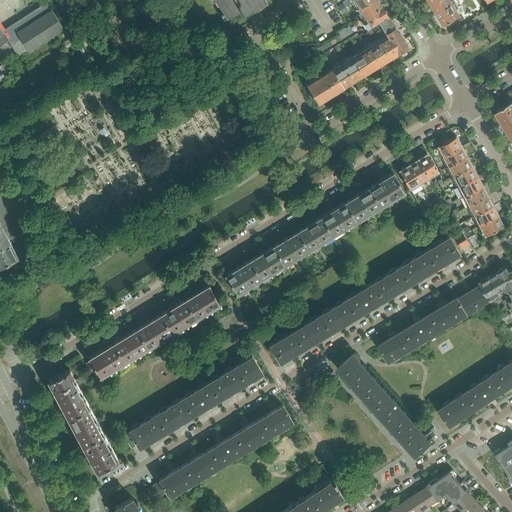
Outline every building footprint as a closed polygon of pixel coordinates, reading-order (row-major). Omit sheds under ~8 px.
[(211,0),(212,2),(215,0),(223,13),(220,15),(224,20),(227,18),(241,9),(244,14),(252,9),(266,0),(211,0)] [(351,0),(362,17),(381,5),(377,0),(376,0),(351,0)] [(429,0),(433,6),(436,10),(444,25),(461,14),(465,12),(461,5),(457,7),(452,0),(429,0)] [(0,41),(7,37),(18,54),(22,52),(24,56),(30,52),(29,50),(63,28),(51,9),(50,10),(46,3),(3,31),(0,26),(0,41)] [(381,5),(362,17),(365,22),(363,23),(366,27),(378,20),(387,15),(386,13),(381,5)] [(340,10),(340,11),(342,15),(349,11),(347,6),(346,7),(340,10)] [(378,20),(380,24),(387,35),(399,54),(405,50),(404,49),(406,47),(401,38),(403,37),(400,32),(398,33),(394,26),(395,25),(393,21),(391,22),(387,15),(378,20)] [(345,27),(338,31),(339,33),(340,35),(341,35),(343,34),(347,31),(345,28),(345,27)] [(387,35),(360,52),(371,71),(377,67),(377,66),(378,64),(390,57),(392,56),(393,57),(399,54),(387,35)] [(87,55),(81,46),(78,48),(83,57),(84,57),(87,55)] [(360,52),(332,69),(344,87),(350,84),(349,82),(351,81),(363,74),(365,73),(365,74),(371,71),(360,52)] [(76,68),(86,61),(84,57),(83,57),(73,63),(76,68)] [(323,74),(307,84),(318,103),(335,93),(339,91),(344,87),(332,69),(323,74)] [(55,71),(39,81),(45,89),(60,80),(55,71)] [(90,74),(84,78),(91,90),(97,86),(90,74)] [(29,90),(33,96),(44,90),(40,83),(29,90)] [(511,101),(496,112),(504,124),(505,126),(511,137),(511,101)] [(104,127),(99,129),(102,134),(103,134),(105,137),(108,136),(106,132),(107,132),(104,127)] [(443,143),(438,146),(443,156),(448,154),(448,153),(454,150),(455,150),(461,147),(461,146),(461,145),(459,141),(458,140),(456,137),(450,140),(449,138),(442,142),(443,143)] [(448,154),(443,156),(448,166),(453,164),(454,162),(459,160),(460,160),(466,157),(466,156),(466,155),(464,150),(463,150),(461,147),(455,150),(454,150),(448,153),(448,154)] [(424,154),(417,158),(421,165),(423,166),(426,171),(426,172),(428,176),(437,170),(435,167),(436,166),(431,158),(430,159),(427,154),(424,155),(424,154)] [(453,164),(448,166),(453,175),(458,173),(459,172),(464,169),(465,170),(471,167),(471,166),(472,164),(469,160),(468,160),(466,157),(460,160),(459,160),(454,162),(453,164)] [(415,160),(408,164),(412,171),(414,171),(417,177),(416,178),(419,181),(428,176),(426,172),(426,171),(423,166),(421,165),(417,158),(417,159),(417,160),(415,161),(415,160)] [(406,165),(398,170),(409,187),(419,181),(416,178),(417,177),(414,171),(412,171),(408,164),(408,165),(406,166),(406,165)] [(458,173),(453,175),(459,186),(464,183),(464,182),(469,179),(471,180),(477,176),(476,176),(477,174),(475,170),(473,170),(471,167),(465,170),(464,169),(459,172),(458,173)] [(379,181),(368,187),(380,206),(404,191),(393,172),(383,178),(379,181)] [(464,183),(459,186),(464,196),(469,193),(469,192),(474,189),(476,189),(482,186),(481,185),(482,184),(480,180),(478,179),(477,176),(471,180),(469,179),(464,182),(464,183)] [(469,193),(464,196),(469,205),(474,203),(475,201),(480,199),(481,199),(487,196),(487,195),(487,194),(485,190),(483,189),(482,186),(476,189),(474,189),(469,192),(469,193)] [(355,195),(345,201),(357,220),(380,206),(368,187),(359,193),(355,195)] [(486,209),(492,206),(492,205),(492,204),(490,199),(489,199),(487,196),(481,199),(480,199),(475,201),(474,203),(469,205),(475,215),(479,213),(480,211),(485,209),(486,209)] [(331,210),(321,216),(332,235),(357,220),(345,201),(335,208),(331,210)] [(479,213),(475,215),(480,225),(485,222),(485,221),(490,218),(491,219),(497,215),(497,213),(495,209),(494,209),(492,206),(486,209),(485,209),(480,211),(479,213)] [(485,222),(480,225),(485,235),(490,232),(490,233),(498,229),(497,229),(503,226),(502,225),(503,223),(500,219),(499,219),(497,215),(491,219),(490,218),(485,221),(485,222)] [(307,224),(297,230),(309,249),(332,235),(321,216),(311,222),(307,224)] [(0,264),(18,255),(17,254),(2,227),(2,226),(0,227),(0,264)] [(283,239),(273,245),(285,264),(309,249),(297,230),(287,237),(283,239)] [(461,231),(454,236),(461,248),(469,243),(461,231)] [(474,234),(468,237),(474,248),(478,246),(474,240),(476,238),(474,234)] [(449,236),(425,250),(435,267),(442,263),(446,260),(450,258),(451,258),(451,257),(456,254),(457,254),(459,253),(449,236)] [(259,253),(249,260),(261,278),(285,264),(273,245),(263,251),(259,253)] [(425,250),(399,266),(409,283),(415,279),(420,276),(424,274),(429,271),(435,267),(425,250)] [(235,268),(225,274),(236,293),(261,278),(249,260),(239,266),(235,268)] [(399,266),(372,282),(382,299),(389,295),(394,292),(397,290),(403,287),(402,287),(409,283),(399,266)] [(491,277),(499,291),(500,292),(502,291),(506,292),(507,290),(510,280),(508,279),(510,271),(507,267),(506,267),(505,266),(498,270),(499,271),(493,275),(492,276),(491,277)] [(482,282),(480,283),(481,284),(481,285),(489,298),(489,297),(490,299),(493,303),(496,301),(495,298),(500,295),(500,292),(499,291),(491,277),(490,275),(484,279),(484,280),(483,281),(482,282)] [(372,282),(345,299),(356,315),(362,311),(367,308),(371,306),(376,303),(382,299),(372,282)] [(194,293),(185,299),(197,317),(220,303),(208,285),(198,291),(194,293)] [(471,290),(470,291),(480,307),(486,304),(485,303),(490,300),(489,300),(490,299),(489,297),(489,298),(481,285),(471,290)] [(468,292),(459,298),(467,311),(468,313),(469,312),(469,313),(474,310),(474,311),(480,307),(470,291),(468,292)] [(443,306),(432,312),(442,329),(468,313),(467,311),(459,298),(458,296),(446,304),(443,306)] [(171,307),(161,313),(173,332),(197,317),(185,299),(174,305),(171,307)] [(345,299),(319,315),(329,331),(335,327),(336,327),(341,324),(344,322),(350,319),(349,319),(356,315),(345,299)] [(417,321),(406,328),(416,345),(442,329),(432,312),(420,319),(417,321)] [(146,322),(137,328),(149,346),(173,332),(161,313),(151,320),(146,322)] [(319,315),(292,331),(302,347),(309,343),(309,344),(314,340),(318,338),(323,335),(329,331),(319,315)] [(123,337),(113,343),(124,361),(136,354),(149,346),(137,328),(136,329),(126,334),(123,337)] [(391,337),(379,344),(390,361),(416,345),(406,328),(394,335),(391,337)] [(292,331),(269,345),(279,362),(288,356),(291,354),(296,351),(302,347),(292,331)] [(99,351),(88,358),(90,361),(97,371),(100,376),(124,361),(113,343),(103,349),(99,351)] [(355,352),(338,368),(343,374),(344,373),(345,375),(347,376),(354,385),(367,373),(357,362),(361,358),(360,357),(357,353),(356,354),(355,352)] [(252,355),(235,366),(245,382),(251,378),(252,378),(257,375),(260,373),(262,372),(252,355)] [(85,364),(91,374),(97,371),(90,361),(85,364)] [(498,370),(494,373),(505,389),(505,390),(511,386),(511,385),(511,383),(511,371),(507,364),(504,366),(503,364),(498,367),(498,368),(497,368),(498,370)] [(235,366),(208,382),(218,398),(225,394),(230,391),(233,389),(239,386),(245,382),(235,366)] [(60,373),(47,380),(53,392),(75,380),(69,368),(60,373)] [(367,373),(354,385),(356,386),(357,388),(365,396),(378,384),(367,373)] [(484,380),(481,382),(491,397),(492,396),(493,396),(493,397),(498,393),(498,394),(505,390),(505,389),(494,373),(489,376),(488,374),(487,375),(487,374),(482,378),(484,380)] [(75,380),(53,392),(59,403),(61,407),(67,418),(89,406),(75,380)] [(208,382),(182,398),(192,414),(198,410),(198,411),(204,407),(207,405),(212,402),(218,398),(208,382)] [(471,388),(467,390),(478,406),(478,407),(484,403),(484,402),(489,399),(491,397),(481,382),(477,384),(476,382),(471,385),(470,386),(471,388)] [(378,384),(365,396),(366,398),(367,399),(375,408),(388,396),(378,384)] [(457,397),(453,399),(464,415),(466,414),(471,411),(472,412),(478,407),(478,406),(467,390),(463,393),(461,392),(460,392),(455,395),(457,397)] [(388,396),(375,408),(376,409),(378,411),(385,419),(398,407),(388,396)] [(182,398),(155,414),(165,430),(172,427),(177,424),(180,422),(186,418),(192,414),(182,398)] [(445,405),(440,408),(440,409),(450,424),(452,423),(453,424),(458,421),(457,420),(462,417),(462,416),(464,415),(453,399),(450,401),(449,399),(444,403),(443,404),(445,405)] [(271,411),(260,418),(270,434),(292,421),(282,404),(274,409),(271,411)] [(89,406),(67,418),(74,429),(76,433),(82,445),(103,433),(89,406)] [(398,407),(385,419),(387,421),(388,422),(395,431),(409,419),(398,407)] [(136,426),(129,430),(131,434),(136,442),(137,444),(138,447),(140,446),(145,443),(150,440),(154,438),(159,434),(165,430),(155,414),(136,426)] [(246,426),(235,433),(245,449),(270,434),(260,418),(249,425),(246,426)] [(409,419),(395,431),(397,432),(398,434),(406,442),(419,430),(409,419)] [(419,430),(406,442),(407,444),(408,445),(416,454),(424,448),(428,444),(432,441),(432,440),(433,441),(437,437),(434,433),(437,431),(433,427),(423,435),(419,430)] [(103,433),(82,445),(88,456),(90,460),(96,471),(118,460),(103,433)] [(221,442),(209,448),(219,465),(245,449),(235,433),(224,440),(221,442)] [(131,434),(125,438),(131,447),(132,447),(136,444),(137,444),(136,442),(131,434)] [(500,447),(494,451),(496,453),(509,474),(508,475),(511,478),(510,481),(511,483),(511,439),(508,442),(509,444),(501,450),(500,447)] [(195,457),(185,463),(194,480),(219,465),(209,448),(198,455),(195,457)] [(170,472),(159,479),(160,481),(166,491),(169,495),(194,480),(185,463),(173,470),(170,472)] [(431,481),(428,483),(429,485),(439,500),(447,494),(455,502),(470,489),(468,486),(463,480),(461,482),(455,476),(457,474),(454,470),(451,472),(451,471),(438,479),(437,476),(430,481),(431,481)] [(331,479),(309,493),(320,509),(330,502),(334,500),(342,495),(335,485),(337,484),(334,480),(333,481),(331,479)] [(160,481),(155,484),(161,494),(166,491),(160,481)] [(155,484),(149,488),(155,498),(161,494),(155,484)] [(429,485),(421,490),(430,505),(439,500),(429,485)] [(149,488),(144,491),(150,501),(155,498),(149,488)] [(470,489),(455,502),(462,510),(475,498),(468,491),(470,489)] [(421,490),(412,496),(422,511),(430,505),(421,490)] [(309,493),(284,510),(285,511),(315,511),(320,509),(309,493)] [(412,496),(404,502),(410,511),(419,511),(422,511),(412,496)] [(132,497),(115,506),(117,511),(139,511),(136,504),(132,497)] [(475,498),(462,510),(463,511),(474,511),(482,505),(475,498)] [(410,511),(404,502),(395,507),(398,511),(410,511)]
